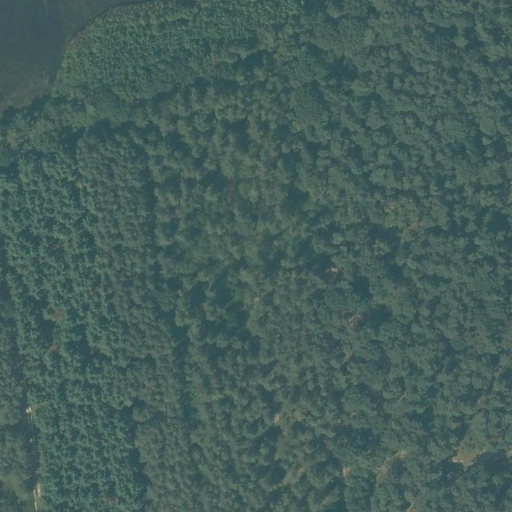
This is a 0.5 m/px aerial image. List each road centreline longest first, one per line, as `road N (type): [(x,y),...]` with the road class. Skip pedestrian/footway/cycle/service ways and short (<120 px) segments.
road 1 (track): [(370,0),(0,136)]
road 2 (track): [(511,332),(429,473),(396,511)]
